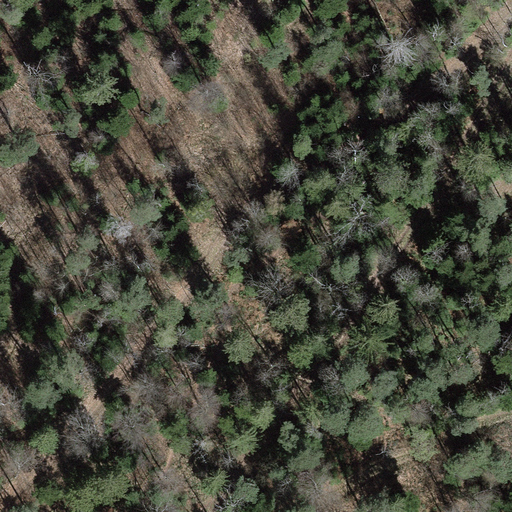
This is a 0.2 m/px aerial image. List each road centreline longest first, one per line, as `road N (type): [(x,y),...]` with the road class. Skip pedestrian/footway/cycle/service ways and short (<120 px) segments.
road 1 (track): [(511,16),(381,131),(246,217),(76,432),(1,511)]
road 2 (track): [(511,59),(468,146),(207,511)]
